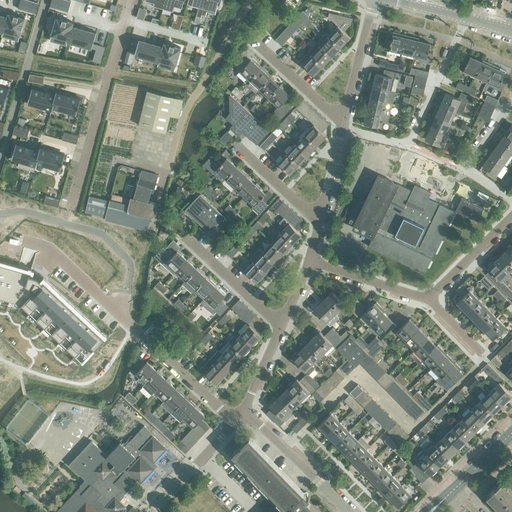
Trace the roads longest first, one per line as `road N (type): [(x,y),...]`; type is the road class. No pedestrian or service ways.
road 1 (residential): [(283,448),(357,376),(410,425),(483,359),(430,299)]
road 2 (residential): [(233,422),(42,242),(25,238)]
road 3 (residential): [(462,18),(408,145),(343,126)]
road 4 (residential): [(119,28),(64,223)]
road 5 (residential): [(511,102),(466,169),(511,199)]
road 6 (residential): [(375,0),(343,126)]
road 7 (residential): [(430,299),(309,262)]
road 8 (residential): [(283,325),(190,244)]
